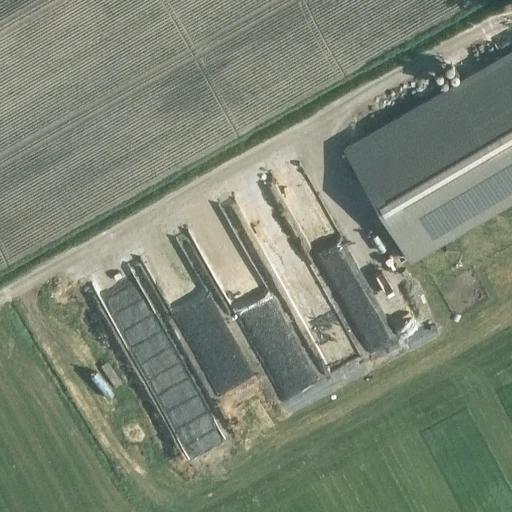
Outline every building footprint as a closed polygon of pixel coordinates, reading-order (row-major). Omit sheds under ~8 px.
[(511,50),(451,86),(346,147),(410,258),(511,199),(511,50)] [(266,255),(295,322),(306,318),(324,358),(333,354),(337,364),(349,358),(298,241),(266,255)] [(234,316),(268,300),(252,267),(218,282),(234,316)] [(356,332),(379,318),(355,279),(332,293),(356,332)] [(430,323),(421,327),(412,306),(391,315),(406,351),(437,339),(430,323)] [(302,390),(280,316),(250,324),(268,383),(282,379),(286,395),(302,390)] [(151,357),(167,348),(159,334),(143,344),(151,357)] [(395,345),(363,364),(370,375),(401,355),(395,345)] [(171,359),(153,371),(163,386),(181,373),(171,359)]
